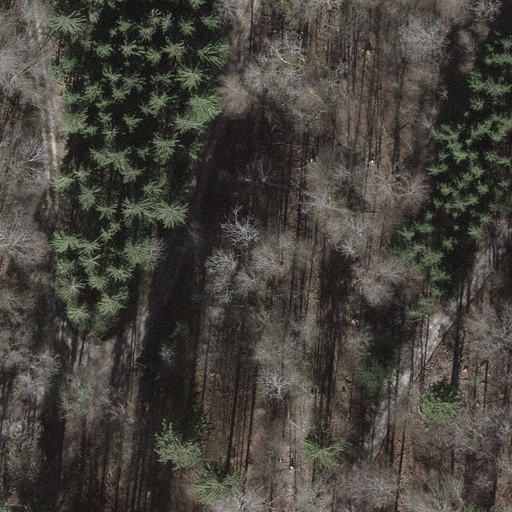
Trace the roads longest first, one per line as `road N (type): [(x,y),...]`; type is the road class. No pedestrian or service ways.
road 1 (track): [(250,0),(156,312),(109,389)]
road 2 (track): [(43,0),(62,174),(62,368)]
road 3 (track): [(336,511),(415,367),(511,238)]
road 4 (track): [(109,389),(55,477),(19,511)]
road 5 (track): [(0,433),(32,411),(62,368),(109,389)]
